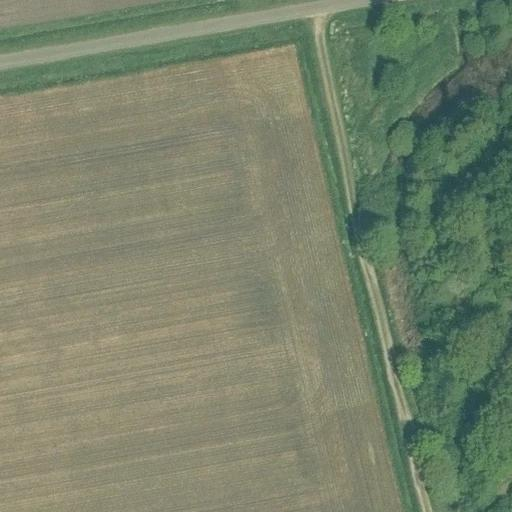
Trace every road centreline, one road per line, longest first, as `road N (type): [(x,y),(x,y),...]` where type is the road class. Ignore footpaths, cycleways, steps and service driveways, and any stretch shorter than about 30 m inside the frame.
road 1 (track): [(310,10),(426,511)]
road 2 (unclassified): [(0,63),(374,0)]
